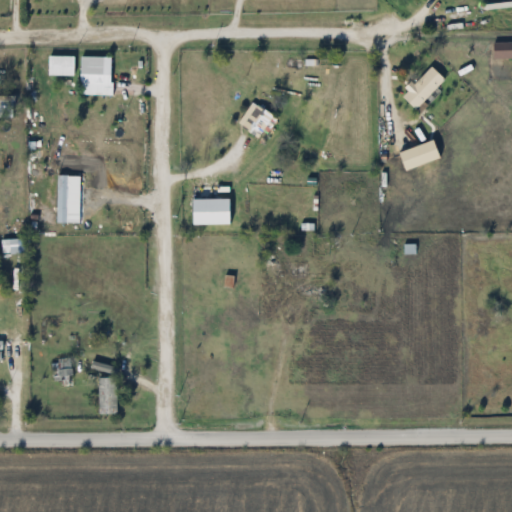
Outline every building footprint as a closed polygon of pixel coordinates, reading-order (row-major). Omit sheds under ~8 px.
[(82,97),(114,97),(114,68),(82,68),(82,97)] [(447,82),(433,68),(404,98),(418,112),(447,82)] [(244,127),(262,141),(278,120),(259,106),(244,127)] [(392,172),(392,146),(381,146),(381,172),(392,172)] [(339,287),(293,284),(292,295),(339,298),(339,287)] [(54,380),(75,379),(74,360),(53,361),(54,380)] [(99,414),(119,414),(119,378),(99,378),(99,414)]
